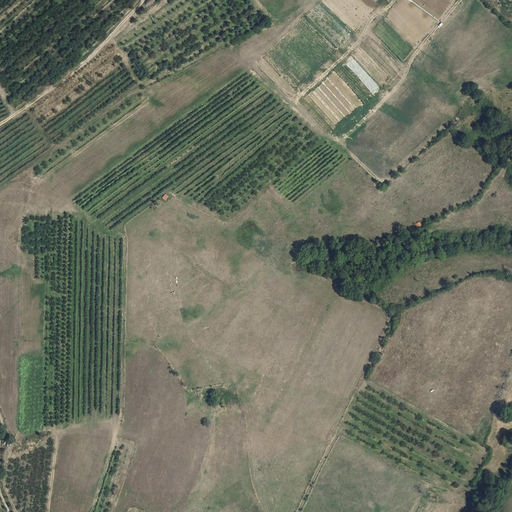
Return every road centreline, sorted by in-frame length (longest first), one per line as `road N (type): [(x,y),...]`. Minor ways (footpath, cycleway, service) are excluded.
road 1 (track): [(460,0),(396,87),(345,136),(331,137),(299,107),(303,92)]
road 2 (track): [(0,124),(99,48),(143,0)]
road 3 (track): [(316,0),(255,61),(297,102)]
road 4 (track): [(394,0),(303,92)]
